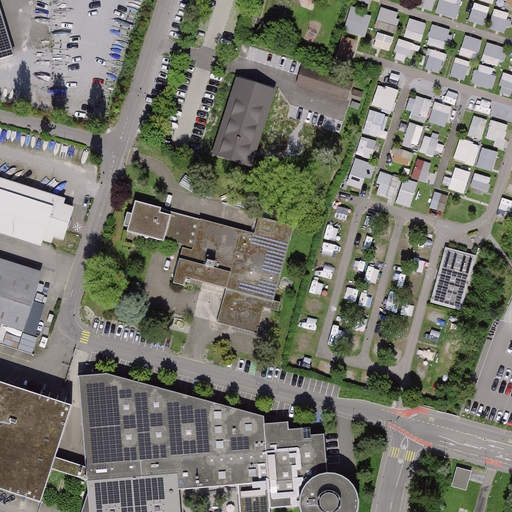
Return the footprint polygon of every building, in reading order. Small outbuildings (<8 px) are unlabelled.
[(0,0),(0,60),(17,55),(0,0)] [(412,0),(412,3),(433,10),(436,0),(412,0)] [(458,18),(463,0),(441,0),(438,12),(458,18)] [(470,20),(485,25),(491,6),(476,2),(470,20)] [(395,31),(402,12),(383,6),(376,25),(395,31)] [(504,32),(511,13),(496,8),(490,26),(504,32)] [(367,37),(373,16),(351,9),(345,30),(367,37)] [(422,41),(428,22),(411,17),(405,35),(422,41)] [(447,49),(453,29),(433,24),(428,44),(447,49)] [(391,50),(395,36),(379,31),(375,44),(391,50)] [(467,34),(460,53),(477,59),(484,40),(467,34)] [(354,58),(357,38),(342,36),(339,56),(354,58)] [(503,66),(507,48),(487,43),(483,61),(503,66)] [(441,73),(448,53),(432,48),(426,68),(441,73)] [(451,75),(466,80),(470,67),(456,62),(451,75)] [(474,83),(494,88),(499,72),(479,66),(474,83)] [(304,69),(298,85),(352,104),(357,88),(304,69)] [(501,93),(511,94),(511,74),(504,73),(501,93)] [(432,96),(435,84),(422,81),(420,94),(432,96)] [(400,91),(381,84),(374,105),(393,111),(400,91)] [(276,99),(239,87),(224,130),(261,143),(276,99)] [(441,100),(453,104),(456,91),(445,88),(441,100)] [(409,109),(413,110),(411,119),(428,122),(433,100),(411,96),(409,109)] [(435,115),(452,122),(457,108),(440,102),(435,115)] [(511,107),(501,105),(498,117),(511,120),(511,116),(511,107)] [(380,137),(386,114),(372,110),(366,133),(380,137)] [(469,135),(483,139),(489,119),(475,115),(469,135)] [(52,130),(54,121),(33,117),(31,125),(52,130)] [(492,120),(489,138),(497,140),(495,146),(505,148),(509,123),(492,120)] [(404,142),(418,147),(425,126),(411,121),(404,142)] [(441,136),(426,132),(421,152),(436,156),(441,136)] [(364,137),(359,153),(376,158),(381,142),(364,137)] [(455,159),(475,165),(482,145),(461,139),(455,159)] [(484,147),(478,166),(494,170),(499,152),(484,147)] [(397,148),(392,160),(407,166),(412,153),(397,148)] [(412,177),(426,182),(433,162),(419,158),(412,177)] [(373,178),(376,164),(355,159),(350,186),(363,189),(366,176),(373,178)] [(457,167),(450,187),(465,192),(472,172),(457,167)] [(381,172),(378,183),(381,183),(379,193),(396,198),(401,177),(381,172)] [(489,191),(493,176),(476,173),(473,187),(489,191)] [(0,235),(43,249),(60,197),(0,177),(0,235)] [(405,179),(399,201),(412,205),(419,183),(405,179)] [(435,191),(431,207),(446,210),(449,195),(435,191)] [(335,199),(330,217),(342,221),(347,202),(335,199)] [(511,200),(507,199),(502,212),(511,215),(511,200)] [(254,235),(137,203),(127,240),(183,255),(176,279),(228,293),(220,323),(268,336),(297,227),(259,217),(254,235)] [(366,231),(378,232),(378,211),(367,211),(366,231)] [(405,236),(418,238),(420,225),(407,223),(405,236)] [(360,249),(371,252),(374,238),(363,236),(360,249)] [(334,243),(323,242),(321,255),(333,256),(334,243)] [(476,258),(445,250),(431,304),(462,312),(476,258)] [(353,269),(365,273),(369,260),(357,256),(353,269)] [(424,271),(427,261),(419,257),(415,267),(424,271)] [(0,262),(0,324),(25,333),(44,277),(0,262)] [(407,283),(410,272),(398,267),(394,279),(407,283)] [(411,274),(407,287),(418,291),(422,278),(411,274)] [(314,279),(311,290),(322,294),(326,282),(314,279)] [(362,302),(374,304),(376,292),(364,291),(362,302)] [(306,316),(304,328),(316,330),(319,319),(306,316)] [(392,346),(389,359),(401,361),(404,348),(392,346)] [(434,361),(435,347),(423,346),(422,361),(434,361)] [(294,358),(293,364),(309,367),(310,362),(294,358)] [(0,382),(0,487),(42,501),(52,470),(88,478),(90,511),(184,511),(183,493),(239,487),(267,484),(270,508),(301,505),(303,511),(358,511),(362,496),(349,479),(329,474),(326,438),(304,439),(304,429),(289,430),(289,424),(265,425),(264,417),(105,377),(81,378),(85,467),(56,459),(72,405),(0,382)] [(472,472),(459,469),(455,484),(468,488),(472,472)] [(269,511),(267,484),(239,487),(241,511),(269,511)]
